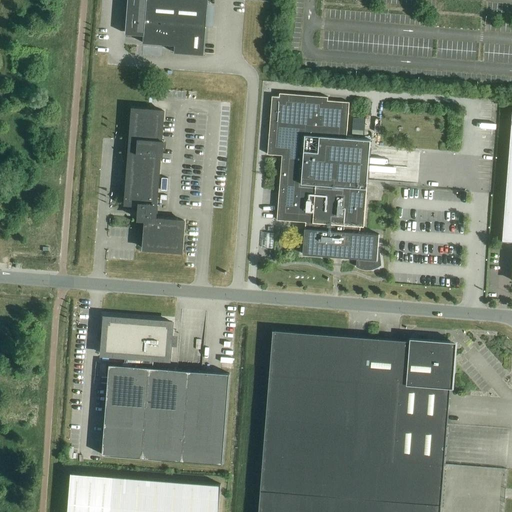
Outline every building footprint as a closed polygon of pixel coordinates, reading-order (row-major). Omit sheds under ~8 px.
[(144,34),(143,44),(175,47),(175,54),(204,56),(208,0),(128,0),(127,20),(126,32),(144,34)] [(380,249),(378,249),(379,235),(360,234),(361,228),(364,228),(371,141),(347,139),(350,103),(328,101),(328,98),(280,94),(280,98),(272,97),(268,155),(282,156),(277,221),(306,223),(305,229),(303,255),(357,259),(356,268),(358,268),(360,269),(362,270),(364,270),(366,271),(369,271),(370,271),(372,271),(373,270),(374,271),(382,266),(380,249)] [(146,220),(144,250),(182,253),(184,222),(155,220),(164,112),(133,110),(126,205),(140,206),(140,212),(139,220),(140,220),(146,220)] [(511,242),(511,116),(502,242),(511,242)] [(462,187),(463,153),(414,151),(414,168),(423,168),(423,185),(462,187)] [(389,170),(389,169),(382,168),(380,177),(396,179),(397,171),(389,170)] [(379,189),(375,189),(375,200),(387,200),(387,180),(379,180),(379,189)] [(436,284),(444,284),(444,276),(436,276),(436,284)] [(103,456),(223,465),(230,374),(153,369),(154,359),(170,361),(173,323),(105,318),(103,355),(134,358),(133,367),(109,365),(103,456)] [(259,511),(441,511),(453,360),(452,360),(453,350),(449,345),(438,344),(273,331),(259,511)] [(509,486),(510,467),(469,465),(468,483),(473,483),(473,476),(487,476),(487,481),(499,481),(499,503),(501,503),(502,490),(506,491),(506,486),(509,486)] [(219,511),(221,485),(71,473),(68,511),(219,511)]
